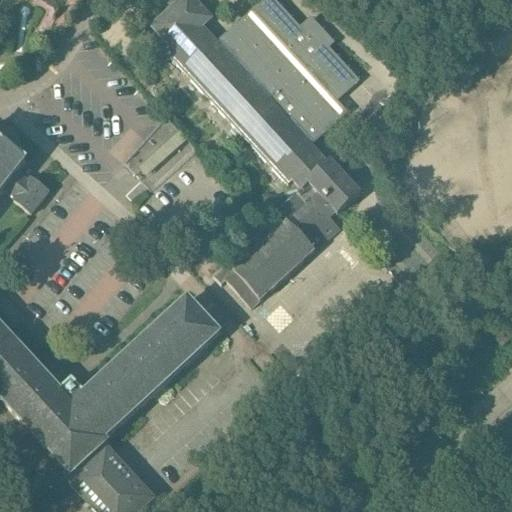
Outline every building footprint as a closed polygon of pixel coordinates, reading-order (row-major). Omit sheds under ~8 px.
[(191,0),(183,0),(151,30),(169,50),(165,54),(288,189),(293,184),(301,193),(277,214),(281,218),(218,276),(213,281),(223,291),(228,287),(242,302),(251,313),(260,305),(315,255),(340,232),(330,221),(335,216),(337,218),(360,197),(331,165),(328,167),(311,148),(342,120),(332,108),(327,103),(332,99),(336,104),(359,83),(329,50),(335,44),(313,21),(302,31),(273,0),(269,0),(253,14),(258,20),(254,24),(249,19),(218,47),(203,30),(212,22),(191,0)] [(147,34),(132,49),(142,60),(158,46),(147,34)] [(153,74),(146,66),(137,75),(144,82),(153,74)] [(48,195),(31,182),(29,184),(18,175),(26,164),(17,158),(19,156),(20,154),(20,152),(20,150),(20,148),(20,145),(20,143),(19,142),(18,140),(16,138),(14,137),(13,136),(11,135),(9,134),(7,134),(5,134),(3,134),(1,135),(0,135),(0,197),(3,193),(15,203),(14,205),(30,218),(48,195)] [(220,338),(196,312),(188,303),(84,398),(72,384),(60,396),(0,329),(0,403),(73,483),(69,487),(91,511),(143,511),(154,503),(107,452),(106,453),(104,450),(108,447),(105,444),(220,338)] [(495,341),(503,349),(511,342),(502,333),(495,341)] [(234,445),(247,458),(261,444),(248,431),(234,445)] [(232,448),(220,459),(235,473),(246,462),(232,448)]
